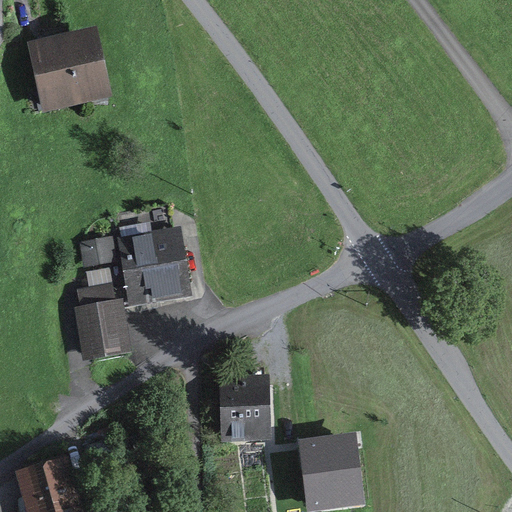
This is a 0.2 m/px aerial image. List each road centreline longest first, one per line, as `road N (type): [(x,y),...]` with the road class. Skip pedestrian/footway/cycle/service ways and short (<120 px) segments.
road 1 (residential): [(377,258),(215,330),(0,470)]
road 2 (tertiary): [(194,0),(377,258)]
road 3 (tertiary): [(377,258),(511,454)]
road 4 (track): [(511,129),(421,0)]
road 5 (tertiary): [(377,258),(511,187)]
